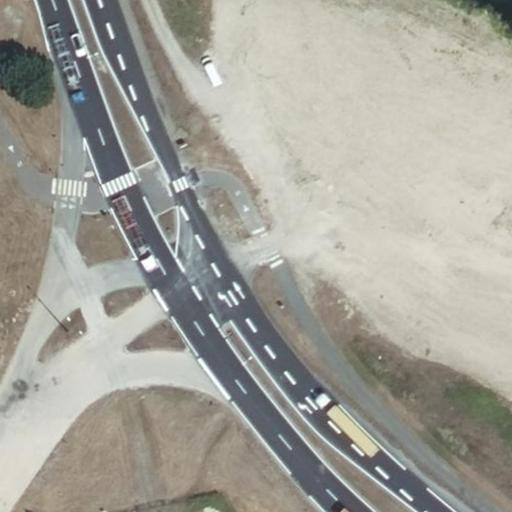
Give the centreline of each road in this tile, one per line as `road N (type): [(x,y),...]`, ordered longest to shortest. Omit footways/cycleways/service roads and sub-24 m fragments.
road 1 (tertiary): [(438,511),(326,413),(272,349),(215,258)]
road 2 (tertiary): [(52,0),(118,178),(174,283)]
road 3 (tertiary): [(174,283),(236,381),(350,511)]
road 4 (tertiary): [(215,258),(161,144),(108,0)]
